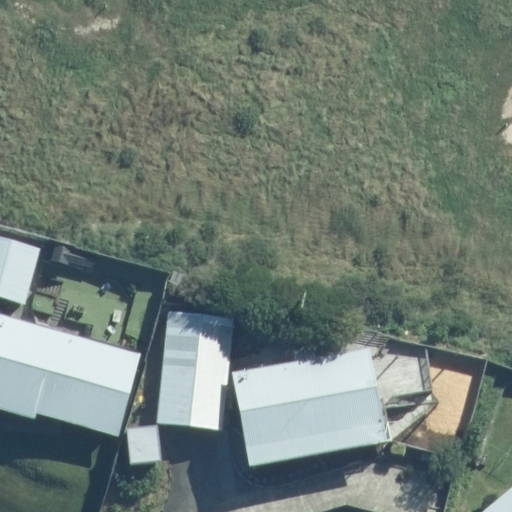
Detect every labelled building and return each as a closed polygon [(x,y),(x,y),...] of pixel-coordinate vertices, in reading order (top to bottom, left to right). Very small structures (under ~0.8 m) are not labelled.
[(36,255),(0,246),(0,304),(23,310),(36,255)] [(232,324),(168,318),(158,432),(221,438),(232,324)] [(0,419),(34,428),(36,422),(114,442),(135,358),(0,323),(0,419)] [(383,454),(366,359),(232,383),(249,478),(383,454)] [(159,472),(156,436),(126,438),(129,475),(159,472)] [(511,511),(511,503),(500,511),(511,511)]
